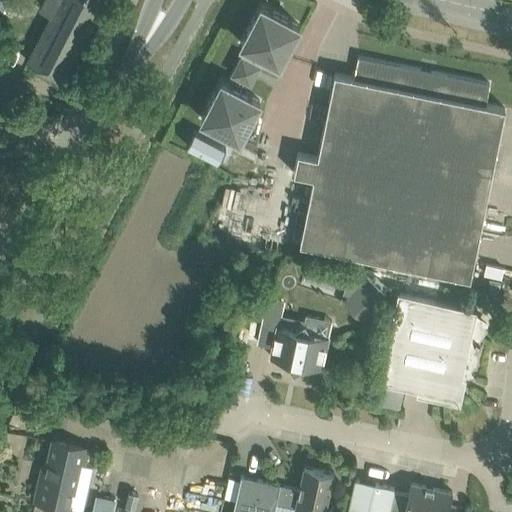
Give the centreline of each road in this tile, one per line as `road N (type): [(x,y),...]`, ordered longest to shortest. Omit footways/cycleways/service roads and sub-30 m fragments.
road 1 (tertiary): [(0,320),(148,36)]
road 2 (unclassified): [(507,453),(203,393)]
